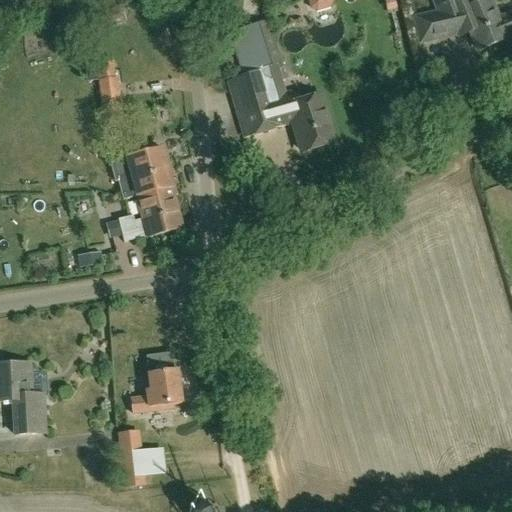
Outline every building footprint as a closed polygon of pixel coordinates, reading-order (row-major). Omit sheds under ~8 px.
[(308,0),(307,3),(309,10),(317,14),(329,10),(333,3),(331,0),(308,0)] [(433,0),(439,12),(411,18),(417,44),(459,35),(459,37),(464,35),(464,33),(470,30),(478,51),(506,40),(506,38),(511,35),(511,13),(498,19),(491,1),(494,0),(433,0)] [(98,33),(126,23),(120,7),(92,18),(98,33)] [(320,98),(303,102),(301,96),(295,92),(288,93),(286,93),(278,64),(281,63),(272,35),(234,48),(242,74),(228,78),(244,136),(293,123),(297,139),(296,142),(298,148),(300,150),(301,152),(303,152),(306,152),(315,150),(317,148),(333,143),(320,98)] [(227,70),(233,69),(231,59),(225,60),(227,70)] [(96,64),(100,102),(103,131),(124,128),(120,99),(118,79),(115,80),(113,63),(96,64)] [(138,198),(171,189),(173,189),(163,150),(129,159),(113,162),(110,168),(114,184),(119,183),(123,201),(138,198)] [(181,230),(171,189),(138,198),(143,221),(134,223),(133,217),(118,220),(123,243),(147,237),(147,238),(181,230)] [(97,199),(77,203),(81,220),(101,216),(97,199)] [(162,410),(162,406),(181,404),(177,371),(172,372),(170,357),(148,360),(150,374),(148,375),(150,391),(146,391),(147,397),(130,399),(132,414),(162,410)] [(11,364),(10,366),(0,366),(0,402),(13,401),(31,400),(31,396),(29,365),(19,365),(18,364),(11,364)] [(31,400),(13,401),(15,435),(44,434),(42,395),(31,396),(31,400)] [(123,480),(144,477),(141,452),(120,455),(123,480)] [(214,511),(214,509),(211,506),(207,503),(202,502),(197,503),(193,506),(190,509),(188,511),(214,511)]
